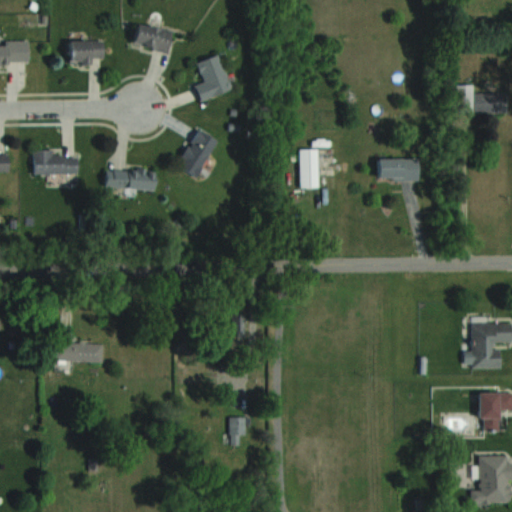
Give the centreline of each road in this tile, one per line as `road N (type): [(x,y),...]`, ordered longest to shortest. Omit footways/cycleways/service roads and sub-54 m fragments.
road 1 (tertiary): [(511,260),(0,268)]
road 2 (residential): [(0,107),(139,106)]
